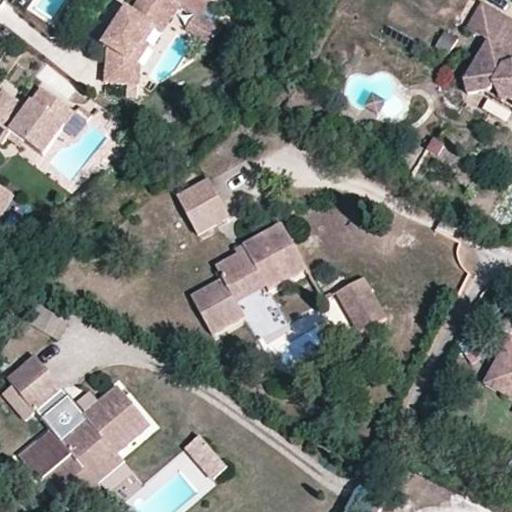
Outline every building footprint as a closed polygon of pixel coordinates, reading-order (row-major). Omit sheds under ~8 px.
[(171,21),(180,7),(197,18),(198,19),(210,3),(205,0),(145,0),(145,1),(142,0),(133,14),(127,10),(117,25),(122,28),(116,36),(112,33),(104,45),(110,49),(107,83),(138,86),(140,69),(137,67),(149,48),(145,46),(155,31),(158,32),(167,18),(171,21)] [(222,0),(205,0),(220,9),(222,0)] [(486,90),(489,85),(511,97),(511,22),(478,4),(465,29),(485,40),(463,81),(467,94),(486,90)] [(162,35),(171,21),(167,18),(158,32),(162,35)] [(198,19),(197,18),(187,33),(212,49),(222,34),(198,19)] [(122,28),(117,25),(112,33),(116,36),(122,28)] [(47,95),(33,114),(8,96),(0,106),(0,144),(7,149),(16,137),(48,160),(79,118),(47,95)] [(232,219),(211,180),(179,198),(201,237),(232,219)] [(0,233),(1,234),(21,207),(0,191),(0,233)] [(247,318),(245,313),(273,296),(271,292),(308,271),(282,225),(236,250),(239,256),(217,268),(224,280),(193,298),(215,337),(247,318)] [(366,280),(352,288),(375,327),(388,319),(366,280)] [(360,335),(375,327),(352,288),(338,296),(360,335)] [(490,383),(511,394),(511,343),(490,383)] [(37,358),(10,381),(38,415),(66,391),(37,358)] [(511,403),(511,394),(490,383),(487,390),(511,403)] [(75,511),(101,489),(96,482),(122,459),(120,457),(152,428),(119,389),(78,424),(80,428),(63,443),(53,432),(22,459),(42,484),(47,480),(75,511)] [(214,482),(228,468),(203,438),(188,453),(214,482)]
